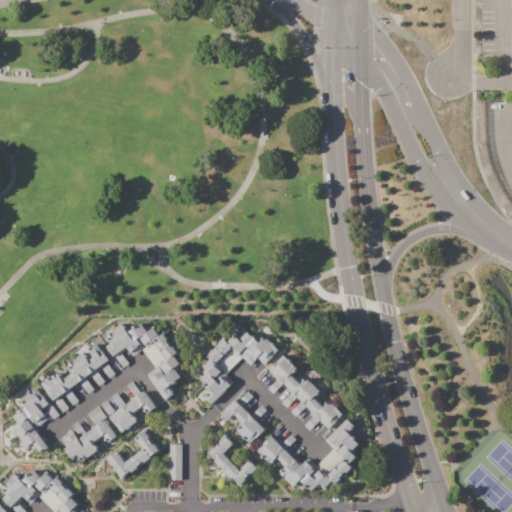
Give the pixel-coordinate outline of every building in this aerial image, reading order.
[(106,335),(121,324),(127,332),(141,322),(147,331),(155,326),(161,334),(163,332),(169,340),(167,342),(170,347),(172,345),(178,353),(175,355),(182,364),(175,368),(181,376),(166,387),(172,395),(165,400),(147,376),(168,361),(153,341),(146,346),(143,342),(140,344),(143,348),(132,356),(125,347),(113,356),(106,347),(112,344),(106,335)] [(264,336),(278,350),(264,365),(256,358),(249,366),(240,357),(251,346),(249,344),(237,356),(230,348),(217,362),(223,368),(214,378),(216,380),(223,373),(233,382),(211,405),(203,397),(209,391),(202,385),(204,383),(199,378),(205,372),(200,367),(209,358),(207,356),(212,350),(213,351),(219,345),(218,344),(223,339),(227,343),(234,336),(238,340),(246,331),(258,342),(264,336)] [(53,400),(41,384),(56,373),(61,380),(71,373),(66,366),(82,354),(88,362),(93,358),(87,350),(97,344),(108,360),(53,400)] [(116,356),(121,353),(128,363),(123,367),(116,356)] [(283,355),(297,369),(290,375),(301,385),(306,379),(319,392),(313,399),(323,408),(329,401),(342,414),(329,428),(319,419),(309,430),(304,425),(314,414),(305,406),(294,417),(289,413),(300,401),(296,397),(285,408),(281,404),(292,392),(282,383),(272,394),(267,389),(277,379),(268,370),(283,355)] [(101,368),(107,363),(114,373),(108,378),(101,368)] [(91,375),(96,371),(104,382),(98,386),(91,375)] [(80,383),(85,379),(93,391),(88,394),(80,383)] [(101,405),(106,401),(113,410),(118,407),(111,398),(117,393),(125,405),(135,398),(126,386),(136,379),(157,408),(148,414),(143,407),(131,416),(136,423),(122,433),(101,405)] [(20,399),(36,388),(47,405),(40,409),(47,419),(36,427),(31,418),(28,420),(35,431),(37,429),(48,447),(40,452),(36,446),(32,449),(31,446),(27,448),(15,430),(20,426),(13,416),(26,408),(20,399)] [(65,394),(70,390),(78,401),(72,405),(65,394)] [(247,392),(252,397),(243,406),(238,401),(247,392)] [(54,402),(61,397),(68,408),(62,412),(54,402)] [(234,400),(264,430),(250,444),(236,430),(241,425),(232,416),(227,421),(220,414),(234,400)] [(45,408),(51,404),(59,415),(53,419),(45,408)] [(261,405),(266,410),(257,420),(252,414),(261,405)] [(117,434),(108,441),(103,435),(92,443),(97,450),(81,462),(76,455),(72,459),(65,449),(67,448),(60,438),(70,430),(78,440),(96,427),(87,414),(97,407),(117,434)] [(347,419),(353,425),(347,432),(358,443),(352,449),(355,452),(353,454),(356,457),(348,465),(351,468),(336,484),(333,481),(325,490),(321,486),(318,489),(315,487),(311,491),(301,481),(294,488),(280,475),(287,467),(277,457),(270,465),(256,451),(271,436),(280,445),(290,434),(295,439),(285,449),(302,466),(309,459),(316,466),(333,448),(325,441),(347,419)] [(71,425),(76,421),(84,431),(78,435),(71,425)] [(106,459),(117,451),(125,461),(142,449),(134,439),(144,431),(160,453),(121,481),(106,459)] [(225,436),(232,444),(223,453),(240,469),(249,461),(258,470),(240,487),(207,454),(225,436)] [(181,480),(169,480),(168,445),(181,445),(181,480)] [(1,487),(14,475),(21,481),(33,470),(41,478),(46,472),(54,480),(58,476),(75,493),(71,497),(77,504),(72,510),(74,511),(61,511),(59,510),(65,504),(47,485),(44,488),(46,490),(42,495),(33,485),(31,487),(39,495),(29,504),(22,497),(15,504),(23,511),(16,511),(3,498),(8,494),(1,487)]
